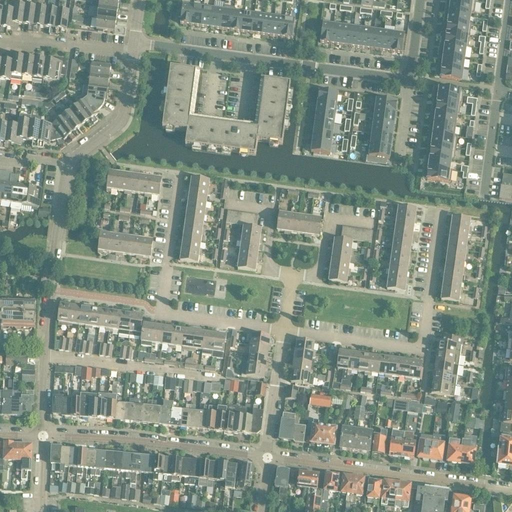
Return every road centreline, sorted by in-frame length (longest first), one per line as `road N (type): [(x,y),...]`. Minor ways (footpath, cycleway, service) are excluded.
road 1 (residential): [(284,332),(420,348),(441,209)]
road 2 (residential): [(133,44),(406,77)]
road 3 (residential): [(180,173),(162,312),(284,332)]
road 4 (residential): [(269,458),(511,491)]
road 5 (residential): [(42,436),(264,457)]
road 6 (residential): [(45,346),(67,164)]
road 7 (residential): [(67,164),(123,116),(132,53)]
road 8 (residential): [(132,53),(0,42)]
road 9 (residential): [(291,274),(319,270),(333,223),(375,226)]
